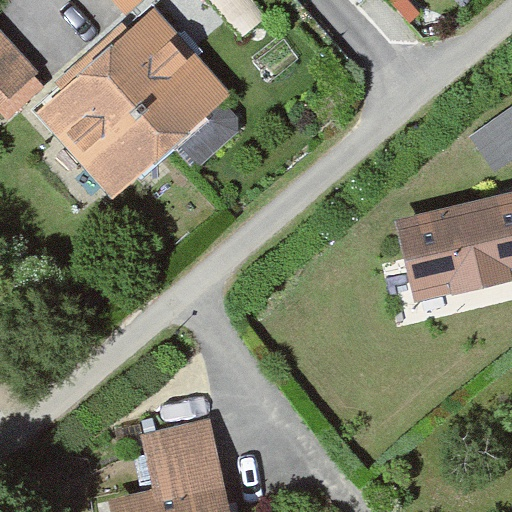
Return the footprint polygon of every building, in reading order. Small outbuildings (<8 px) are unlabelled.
[(107,0),(126,20),(147,0),(107,0)] [(237,91),(159,5),(43,105),(121,192),(237,91)] [(0,114),(45,75),(0,23),(0,114)] [(345,75),(309,102),(325,123),(361,96),(345,75)] [(511,104),(473,131),(498,168),(511,158),(511,104)] [(511,270),(511,192),(403,218),(420,292),(511,270)] [(239,511),(216,412),(146,429),(157,478),(110,489),(115,511),(239,511)]
